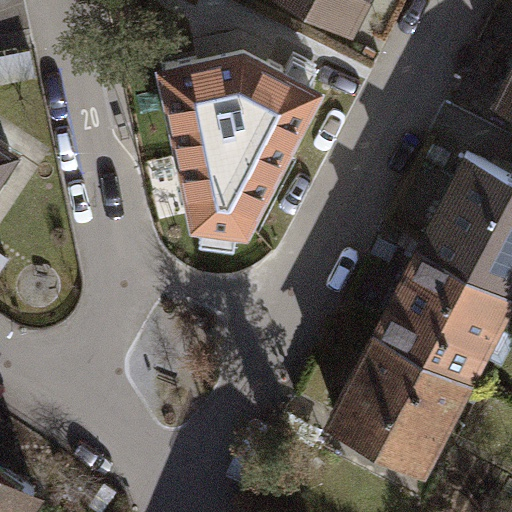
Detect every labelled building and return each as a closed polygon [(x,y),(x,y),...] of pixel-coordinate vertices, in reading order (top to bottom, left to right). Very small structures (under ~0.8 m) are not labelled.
[(314,0),(351,19),(360,0),(314,0)] [(511,29),(489,76),(511,87),(511,29)] [(247,218),(317,81),(247,45),(167,69),(200,211),(247,218)] [(0,166),(13,146),(0,137),(0,166)] [(511,171),(452,141),(409,225),(509,275),(511,268),(511,171)] [(409,225),(366,310),(466,359),(509,275),(409,225)] [(366,310),(324,394),(423,444),(466,359),(366,310)] [(0,463),(0,511),(21,511),(37,488),(0,463)]
